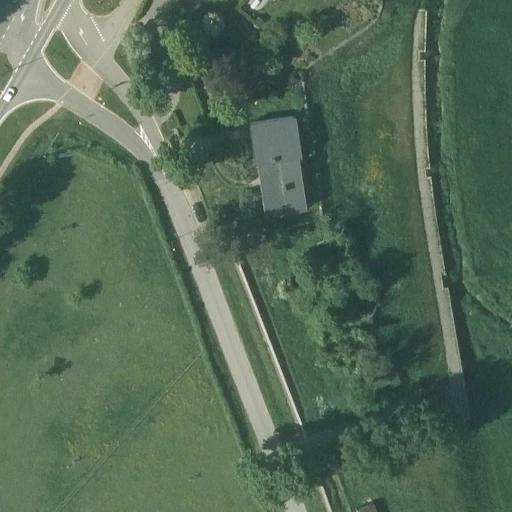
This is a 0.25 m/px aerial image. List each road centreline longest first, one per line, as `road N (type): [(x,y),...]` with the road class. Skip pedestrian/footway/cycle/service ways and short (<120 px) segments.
road 1 (unclassified): [(298,511),(159,158)]
road 2 (unclassified): [(25,56),(159,158)]
road 3 (track): [(309,433),(453,378)]
road 4 (unclassified): [(159,158),(145,118),(95,46)]
